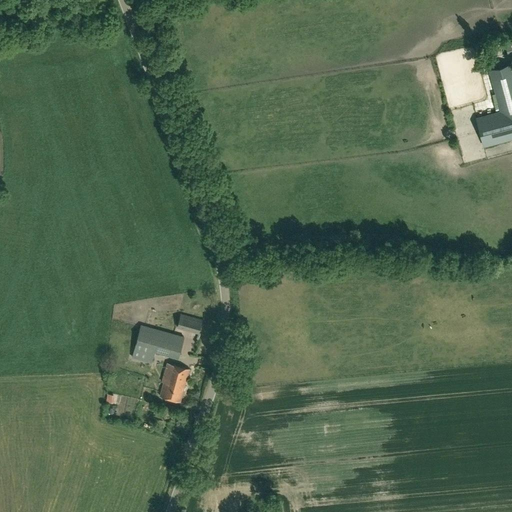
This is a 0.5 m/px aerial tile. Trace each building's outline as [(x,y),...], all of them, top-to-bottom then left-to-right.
[(485,144),(511,136),(511,69),(511,64),(489,70),(500,111),(477,117),(485,144)] [(181,315),(177,327),(198,333),(202,320),(181,315)] [(178,356),(184,337),(141,325),(132,357),(151,362),(155,350),(178,356)] [(180,401),(189,369),(167,362),(162,382),(164,382),(160,396),(180,401)] [(151,426),(160,423),(157,413),(148,416),(151,426)]
